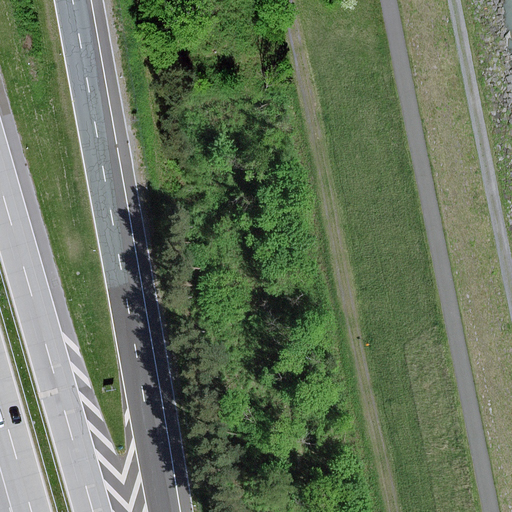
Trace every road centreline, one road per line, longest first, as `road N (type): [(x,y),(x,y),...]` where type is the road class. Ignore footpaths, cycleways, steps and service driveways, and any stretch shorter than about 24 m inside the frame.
road 1 (track): [(387,0),(491,511)]
road 2 (motorway): [(157,511),(70,0)]
road 3 (motorway): [(90,511),(0,195)]
road 4 (track): [(453,0),(511,305)]
